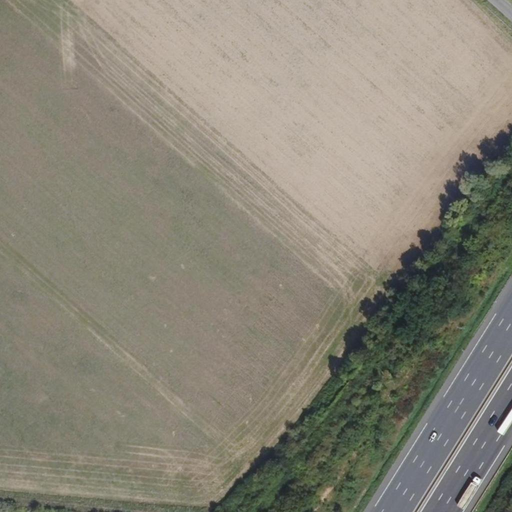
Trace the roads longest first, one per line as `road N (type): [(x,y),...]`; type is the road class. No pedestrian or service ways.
road 1 (track): [(267,511),(453,264),(511,171)]
road 2 (motorway): [(511,319),(391,511)]
road 3 (motorway): [(442,511),(511,401)]
